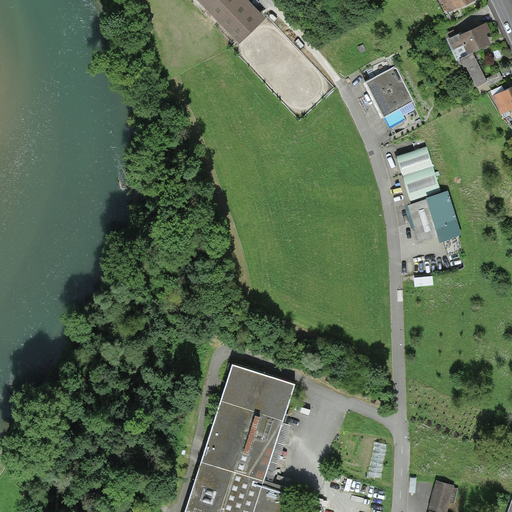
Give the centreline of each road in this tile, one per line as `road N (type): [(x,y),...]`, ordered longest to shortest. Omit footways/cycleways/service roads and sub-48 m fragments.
road 1 (residential): [(305,39),(355,105),(384,183),(402,426),(397,511)]
road 2 (unknown): [(311,385),(249,355),(222,356),(176,511)]
